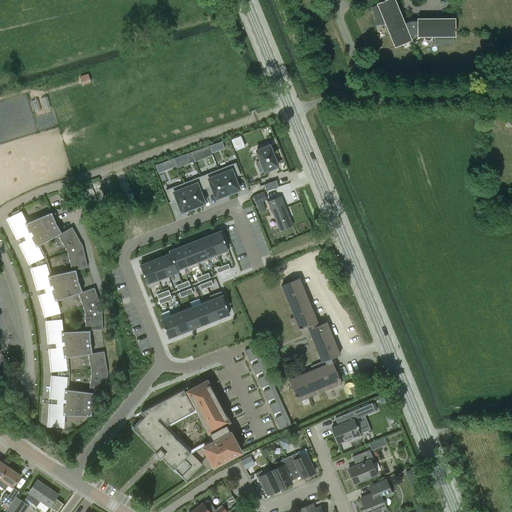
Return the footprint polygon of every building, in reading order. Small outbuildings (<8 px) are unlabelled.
[(375,5),(372,7),(376,25),(385,23),(395,46),(411,40),(410,39),(417,36),(434,36),(436,45),(453,42),(453,36),(454,36),(454,19),(445,19),(417,19),(417,21),(410,21),(404,24),(394,0),(386,0),(377,4),(378,5),(375,5)] [(82,75),(84,82),(92,80),(91,73),(82,75)] [(240,143),(238,137),(231,140),(233,146),(240,143)] [(260,161),(256,163),(259,172),(264,170),(264,172),(278,166),(269,145),(267,146),(266,145),(258,148),(259,150),(256,151),(260,161)] [(198,150),(192,153),(195,161),(201,159),(198,150)] [(189,163),(194,161),(191,153),(186,155),(189,163)] [(235,163),(218,170),(228,195),(236,192),(235,191),(239,189),(234,177),(240,175),(235,163)] [(218,170),(200,176),(205,188),(211,186),(216,199),(220,197),(220,199),(228,195),(218,170)] [(200,176),(183,183),(193,209),(201,206),(201,205),(204,203),(200,191),(205,188),(200,176)] [(278,187),(276,180),(264,185),(266,191),(278,187)] [(183,183),(166,190),(170,202),(176,200),(181,212),(185,211),(186,212),(193,209),(183,183)] [(254,196),(260,213),(266,211),(262,201),(266,200),(263,192),(254,196)] [(292,225),(280,195),(268,200),(280,230),(292,225)] [(16,211),(11,213),(13,217),(9,219),(14,228),(12,229),(17,239),(18,238),(19,241),(56,224),(55,221),(51,212),(25,223),(20,213),(18,214),(16,211)] [(247,222),(260,219),(259,213),(245,217),(247,222)] [(150,217),(140,220),(142,230),(152,227),(150,217)] [(61,233),(56,224),(19,241),(21,243),(19,244),(24,254),(26,253),(31,262),(34,261),(36,264),(44,261),(37,246),(57,235),(66,252),(82,246),(72,227),(61,233)] [(262,224),(250,227),(252,234),(264,232),(262,224)] [(220,231),(210,235),(218,256),(228,251),(220,231)] [(259,249),(271,245),(267,233),(255,237),(259,249)] [(210,235),(200,239),(208,259),(218,256),(210,235)] [(200,239),(190,243),(197,263),(198,263),(208,259),(200,239)] [(190,243),(180,247),(187,267),(188,270),(199,265),(198,263),(197,263),(190,243)] [(82,246),(66,252),(71,271),(49,276),(44,261),(36,264),(37,267),(33,269),(36,279),(34,280),(37,290),(38,289),(39,292),(78,281),(75,271),(87,268),(82,246)] [(180,247),(169,251),(170,254),(177,271),(178,271),(187,267),(180,247)] [(170,254),(160,258),(167,275),(168,275),(178,271),(177,271),(170,254)] [(160,258),(150,262),(158,282),(159,281),(169,277),(168,275),(167,275),(160,258)] [(150,262),(140,266),(143,275),(148,288),(159,284),(159,281),(158,282),(150,262)] [(338,377),(330,358),(340,354),(326,322),(318,325),(316,321),(317,320),(299,278),(281,286),(294,317),(290,319),(295,330),(301,327),(307,325),(309,329),(308,329),(322,361),(314,364),(315,368),(289,379),(296,395),(298,402),(341,383),(338,377)] [(82,292),(78,281),(39,292),(40,295),(39,295),(42,306),(44,305),(47,315),(50,314),(52,318),(60,316),(56,301),(77,293),(83,312),(101,308),(94,287),(82,292)] [(222,296),(212,300),(219,318),(229,314),(222,296)] [(212,300),(202,304),(209,322),(219,318),(212,300)] [(202,304),(192,308),(199,326),(209,322),(202,304)] [(101,308),(83,312),(85,331),(62,332),(60,316),(52,318),(52,322),(48,322),(49,333),(47,333),(48,344),(50,344),(50,346),(90,342),(89,331),(103,330),(101,308)] [(192,308),(182,312),(188,330),(199,326),(192,308)] [(182,312),(172,316),(178,334),(188,330),(182,312)] [(172,316),(161,320),(168,338),(178,334),(172,316)] [(91,354),(90,342),(50,346),(50,349),(49,349),(50,360),(52,360),(53,370),(57,370),(58,374),(67,374),(65,357),(87,354),(90,373),(107,373),(104,352),(91,354)] [(280,429),(291,424),(256,345),(244,351),(249,362),(256,359),(258,363),(251,366),(255,375),(262,372),(264,376),(257,379),(261,388),(268,385),(270,389),(263,392),(267,401),(274,398),(275,402),(269,405),(273,414),(280,411),(281,415),(275,418),(280,429)] [(67,374),(58,374),(57,377),(53,377),(53,388),(50,388),(50,399),(51,399),(51,401),(91,403),(93,393),(105,394),(107,373),(90,373),(88,392),(66,390),(67,374)] [(185,394),(183,389),(141,412),(145,416),(132,428),(157,452),(155,454),(160,458),(161,457),(185,481),(187,480),(202,465),(200,463),(207,457),(213,467),(240,452),(230,432),(229,433),(228,431),(228,430),(226,425),(224,426),(224,424),(229,422),(207,381),(187,391),(188,393),(185,394)] [(91,403),(51,401),(51,404),(49,404),(49,415),(51,415),(50,426),(54,426),(54,430),(59,430),(60,426),(62,427),(63,416),(91,416),(91,406),(91,403)] [(357,437),(357,435),(359,434),(353,420),(375,411),(371,403),(339,416),(342,424),(331,428),(337,443),(351,438),(352,439),(357,437)] [(303,449),(286,458),(292,471),(298,469),(302,479),(314,473),(303,449)] [(354,484),(362,480),(376,475),(371,463),(374,462),(369,450),(352,457),(356,466),(348,469),(354,484)] [(250,456),(241,461),(245,469),(254,464),(250,456)] [(292,471),(286,458),(275,463),(277,468),(271,471),(280,489),(291,484),(287,474),(292,471)] [(0,478),(8,466),(0,460),(0,478)] [(8,466),(0,478),(0,487),(4,490),(8,485),(12,488),(21,475),(8,466)] [(411,470),(405,472),(408,478),(414,476),(411,470)] [(268,495),(280,489),(271,471),(263,474),(261,471),(255,474),(258,480),(260,479),(268,495)] [(29,493),(25,498),(37,506),(38,504),(46,510),(48,507),(49,508),(59,494),(37,479),(28,493),(29,493)] [(383,511),(387,511),(382,499),(392,494),(385,480),(369,487),(372,493),(360,498),(365,511),(383,511)] [(0,501),(9,507),(16,496),(19,492),(13,488),(6,498),(4,496),(0,501)] [(16,496),(9,507),(4,511),(24,511),(29,506),(16,496)] [(216,511),(207,499),(191,511),(226,511),(222,506),(216,511)]
